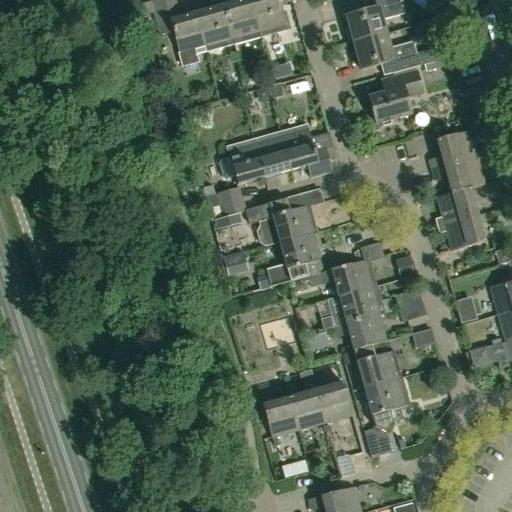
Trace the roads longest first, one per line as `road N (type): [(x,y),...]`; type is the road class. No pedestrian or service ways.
road 1 (residential): [(299,0),(344,158),(409,208),(467,401)]
road 2 (primary): [(82,511),(0,265)]
road 3 (residential): [(264,511),(263,504),(411,467)]
